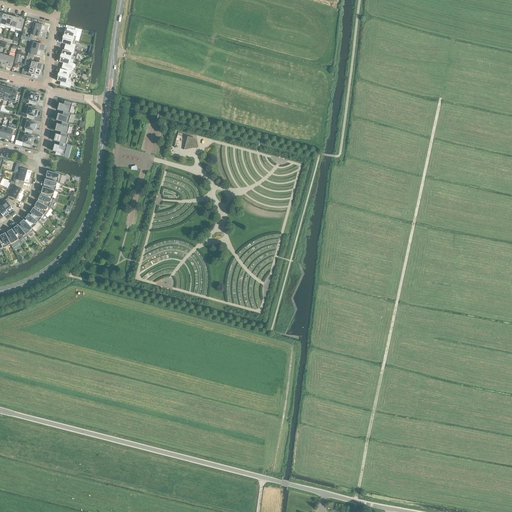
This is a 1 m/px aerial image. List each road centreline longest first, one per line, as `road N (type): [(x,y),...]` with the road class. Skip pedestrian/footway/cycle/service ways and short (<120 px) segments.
road 1 (track): [(455,34),(355,501)]
road 2 (unclassified): [(412,511),(0,410)]
road 3 (unclassified): [(0,306),(58,280),(94,239),(111,195),(121,100)]
road 4 (tertiary): [(0,291),(44,272),(81,233),(103,138)]
